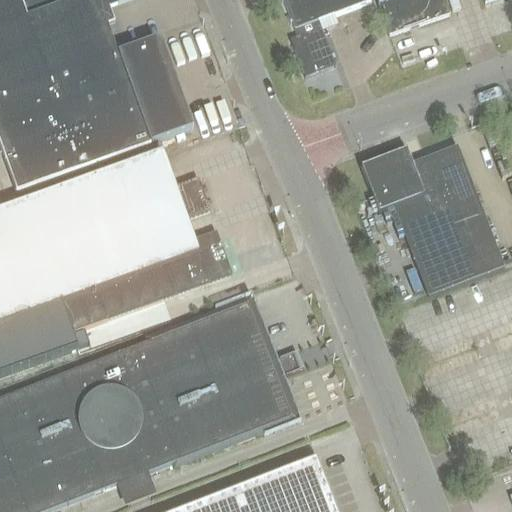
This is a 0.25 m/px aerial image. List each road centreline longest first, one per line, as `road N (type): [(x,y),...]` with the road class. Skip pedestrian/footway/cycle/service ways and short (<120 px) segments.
road 1 (unclassified): [(283,153),(428,511)]
road 2 (unknown): [(113,511),(382,397)]
road 3 (unclassified): [(283,153),(511,73)]
road 4 (unclassified): [(222,0),(283,153)]
